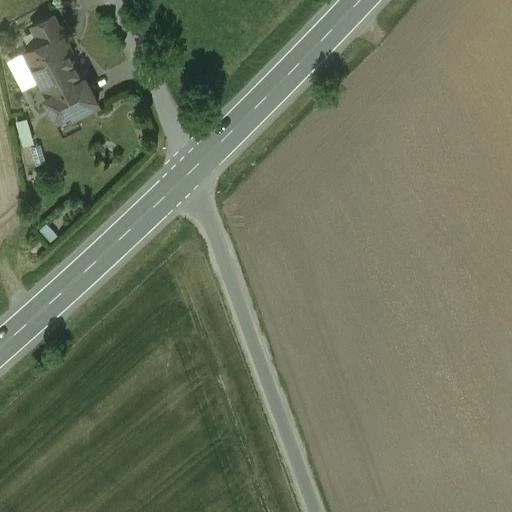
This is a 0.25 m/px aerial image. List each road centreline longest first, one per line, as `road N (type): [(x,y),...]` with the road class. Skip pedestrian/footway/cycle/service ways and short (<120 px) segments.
road 1 (unclassified): [(193,176),(315,511)]
road 2 (secondary): [(193,176),(0,347)]
road 3 (secondary): [(360,0),(193,176)]
road 4 (unclassified): [(117,0),(193,176)]
